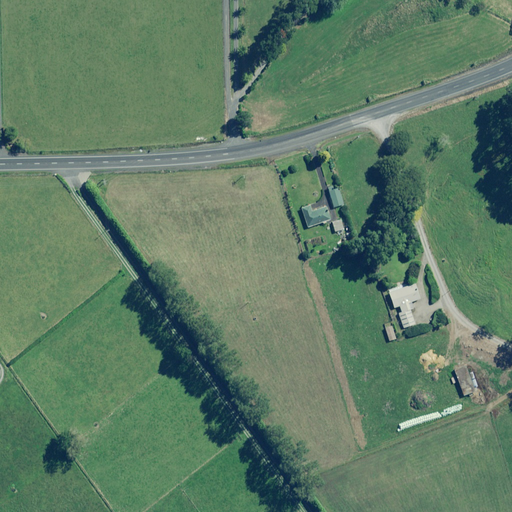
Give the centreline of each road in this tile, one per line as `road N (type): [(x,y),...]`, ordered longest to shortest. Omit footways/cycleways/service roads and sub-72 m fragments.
road 1 (secondary): [(511,65),(251,150),(0,164)]
road 2 (track): [(316,511),(74,183),(73,162)]
